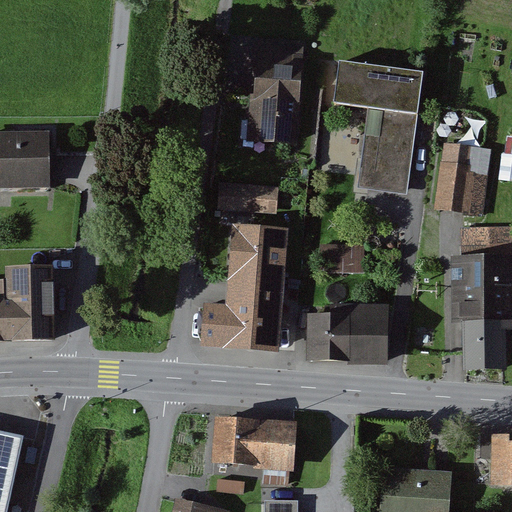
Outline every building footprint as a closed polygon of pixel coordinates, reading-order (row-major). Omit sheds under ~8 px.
[(305,45),(259,41),(251,140),(297,143),(305,45)] [(406,195),(424,76),(340,64),(334,107),(372,113),(360,189),(406,195)] [(0,191),(62,187),(58,128),(0,132),(0,191)] [(511,169),(511,131),(503,132),(503,170),(511,169)] [(487,147),(450,143),(442,208),(480,212),(487,147)] [(280,202),(280,174),(222,174),(222,202),(280,202)] [(201,349),(280,355),(288,230),(233,226),(227,307),(204,305),(201,349)] [(511,228),(469,230),(473,368),(511,367),(511,228)] [(324,236),(326,262),(368,260),(366,234),(324,236)] [(0,345),(61,344),(59,287),(0,289),(0,345)] [(389,364),(390,315),(308,315),(307,363),(389,364)] [(292,472),(295,423),(217,419),(214,467),(292,472)] [(8,511),(24,440),(0,434),(0,511),(8,511)] [(511,438),(495,438),(494,484),(511,484),(511,438)] [(460,511),(461,473),(395,470),(393,511),(460,511)] [(224,511),(185,503),(182,511),(224,511)]
